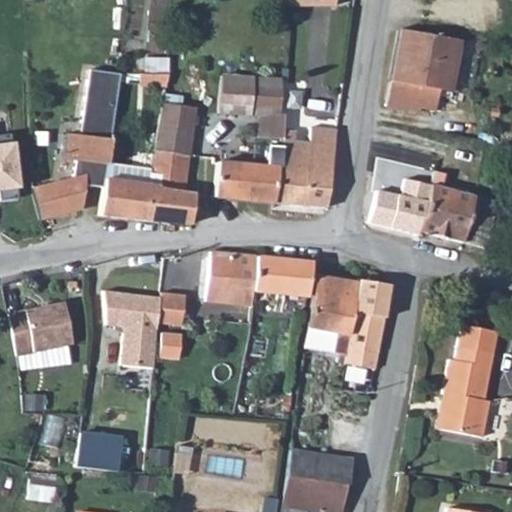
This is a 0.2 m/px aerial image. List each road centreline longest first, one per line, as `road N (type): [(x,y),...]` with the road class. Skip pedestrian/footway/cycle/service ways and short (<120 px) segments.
road 1 (residential): [(0,271),(79,252),(267,237),(346,245)]
road 2 (residential): [(370,511),(407,265)]
road 3 (unclassified): [(346,245),(379,0)]
